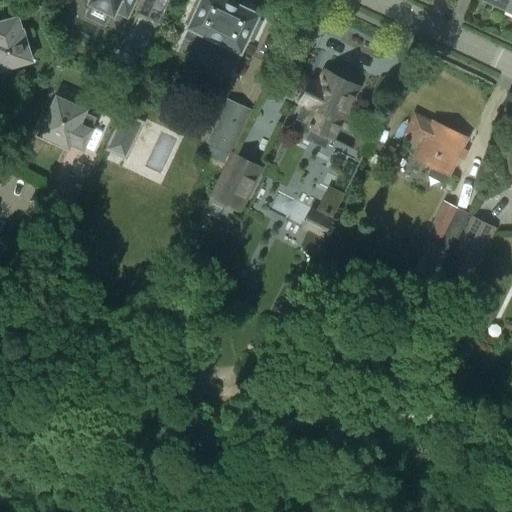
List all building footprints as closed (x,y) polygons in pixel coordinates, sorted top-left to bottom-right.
[(90,0),(88,3),(112,15),(115,11),(126,16),(134,0),(90,0)] [(255,19),(257,16),(239,7),(239,6),(225,0),(196,0),(194,6),(198,8),(188,27),(190,28),(187,35),(204,43),(236,59),(239,52),(246,37),(252,40),(261,22),(255,19)] [(484,0),(504,9),(508,0),(484,0)] [(0,74),(11,71),(10,67),(31,61),(22,31),(20,31),(17,18),(0,22),(0,74)] [(317,111),(308,128),(311,129),(307,138),(325,147),(329,138),(332,139),(358,86),(352,84),(354,81),(353,78),(353,76),(352,74),(351,72),(349,71),(347,70),(345,69),(343,68),(340,69),(338,69),(336,70),(334,71),(333,74),(325,70),(317,86),(310,83),(311,80),(310,80),(299,102),(317,111)] [(39,134),(68,147),(70,143),(82,148),(96,118),(84,112),(84,111),(56,98),(47,117),(43,115),(37,129),(40,131),(39,134)] [(227,99),(210,135),(207,143),(231,155),(252,111),(227,99)] [(427,175),(444,184),(466,138),(433,122),(432,123),(414,114),(405,134),(423,142),(415,159),(431,166),(427,175)] [(107,151),(123,159),(139,126),(122,118),(107,151)] [(225,204),(239,210),(259,168),(231,155),(211,197),(225,204)] [(64,200),(66,201),(74,205),(81,190),(71,185),(64,200)] [(217,221),(225,204),(211,197),(203,214),(217,221)] [(469,215),(457,209),(444,202),(429,232),(442,239),(434,254),(445,260),(469,215)] [(453,255),(475,266),(494,228),(472,217),(453,255)] [(468,281),(475,266),(453,255),(445,270),(468,281)]
